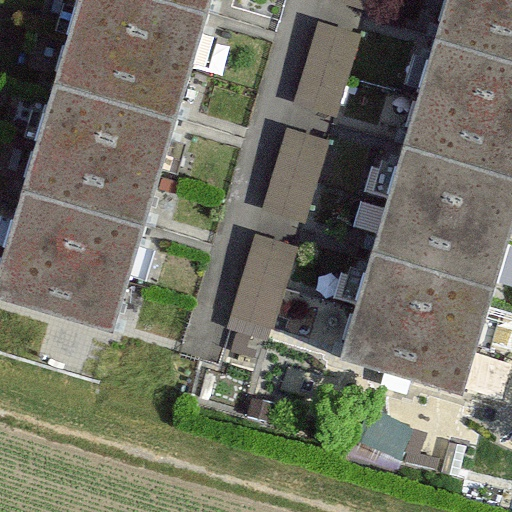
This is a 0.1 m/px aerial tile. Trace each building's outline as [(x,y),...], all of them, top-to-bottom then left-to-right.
[(209,0),(83,0),(0,273),(0,296),(109,329),(209,0)] [(511,207),(511,0),(451,0),(344,356),(458,390),(511,207)] [(358,38),(329,29),(307,101),(337,110),(358,38)] [(325,144),(295,135),(274,207),(303,216),(325,144)] [(292,252),(263,244),(241,315),(271,324),(292,252)]
